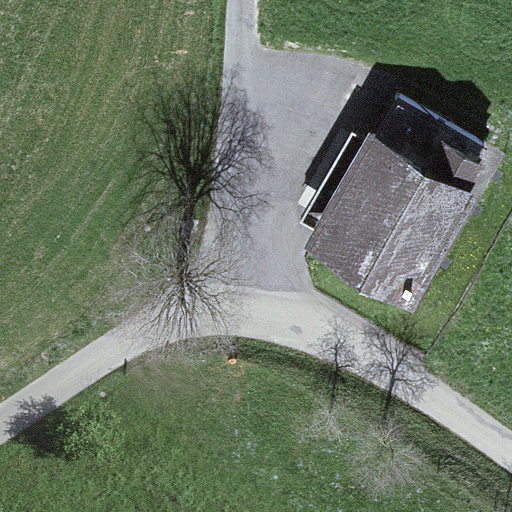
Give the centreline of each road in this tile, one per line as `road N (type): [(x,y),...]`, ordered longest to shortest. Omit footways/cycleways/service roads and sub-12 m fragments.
road 1 (unclassified): [(511,452),(364,352),(319,329),(241,307)]
road 2 (unclassified): [(241,307),(239,0)]
road 3 (unclassified): [(241,307),(195,313),(116,347),(0,425)]
